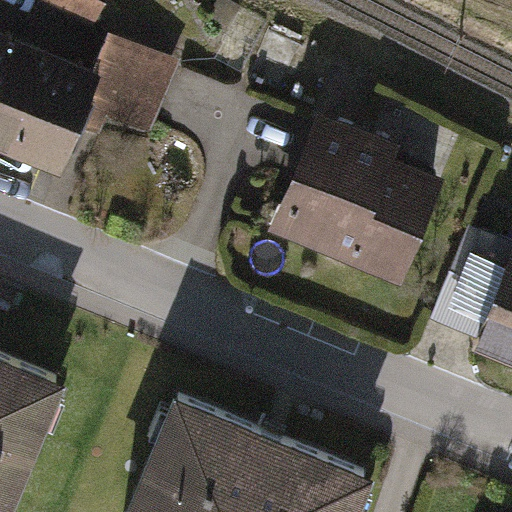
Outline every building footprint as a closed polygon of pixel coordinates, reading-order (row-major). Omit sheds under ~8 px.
[(56,0),(96,19),(104,0),(56,0)] [(303,45),(272,30),(257,61),(288,76),(303,45)] [(0,71),(14,38),(0,31),(0,71)] [(14,38),(0,71),(0,131),(59,157),(79,109),(97,117),(105,98),(149,117),(173,60),(120,38),(109,63),(97,58),(92,70),(14,38)] [(323,109),(279,219),(399,267),(438,169),(394,151),(399,139),(323,109)] [(511,223),(478,210),(437,312),(511,341),(511,223)] [(0,511),(13,511),(75,365),(0,334),(0,511)] [(353,511),(375,454),(183,383),(134,511),(353,511)]
